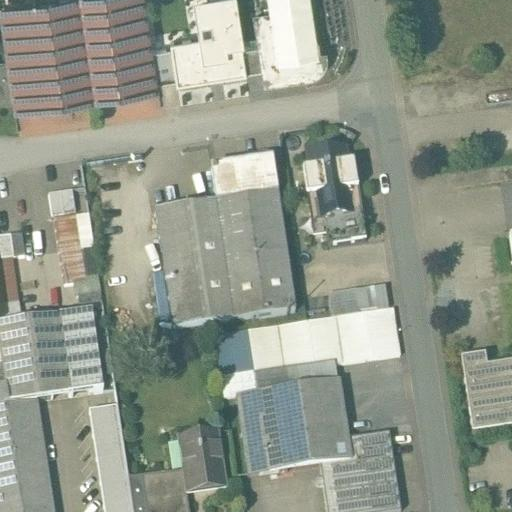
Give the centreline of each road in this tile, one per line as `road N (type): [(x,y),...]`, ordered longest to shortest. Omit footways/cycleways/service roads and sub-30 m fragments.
road 1 (residential): [(381,98),(443,511)]
road 2 (residential): [(381,98),(0,156)]
road 3 (unknown): [(170,130),(175,171),(136,232),(147,325)]
road 4 (unknown): [(402,239),(434,233),(462,241),(485,355)]
road 5 (unknown): [(390,159),(511,141)]
